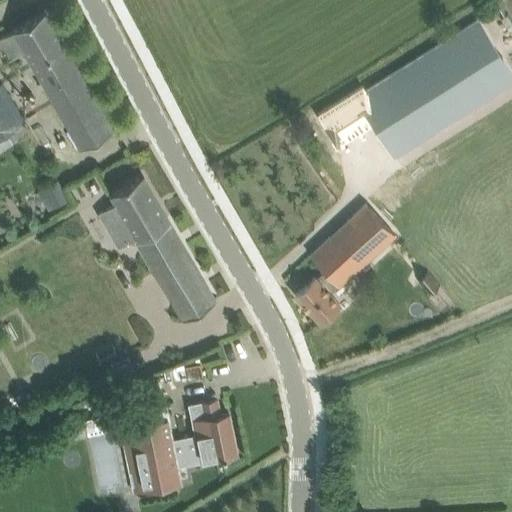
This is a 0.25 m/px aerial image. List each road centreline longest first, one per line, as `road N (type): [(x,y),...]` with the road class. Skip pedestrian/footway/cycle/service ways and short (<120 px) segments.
road 1 (tertiary): [(297,511),(282,359),(86,0)]
road 2 (track): [(290,393),(511,307)]
